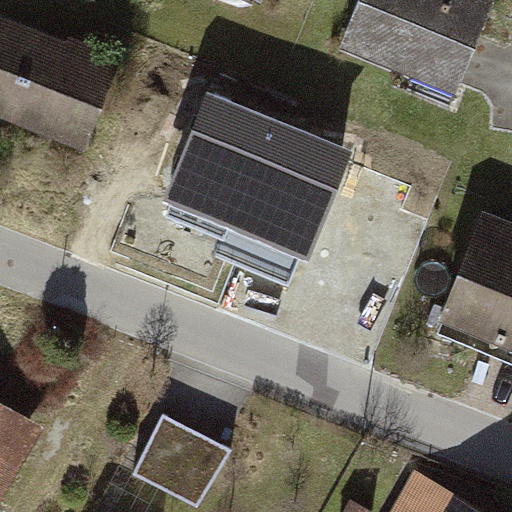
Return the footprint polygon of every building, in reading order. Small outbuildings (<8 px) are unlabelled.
[(352,0),(339,33),(452,79),(484,0),(352,0)] [(0,23),(0,107),(77,138),(105,65),(0,23)] [(201,102),(169,181),(173,182),(175,177),(213,193),(211,197),(303,234),(333,155),(201,102)] [(511,227),(478,214),(441,306),(511,334),(511,227)] [(0,452),(19,420),(0,408),(0,452)] [(156,410),(127,468),(191,501),(225,446),(156,410)] [(387,511),(433,511),(440,499),(406,480),(387,511)] [(344,498),(336,511),(364,511),(366,509),(344,498)] [(463,511),(440,499),(433,511),(463,511)]
